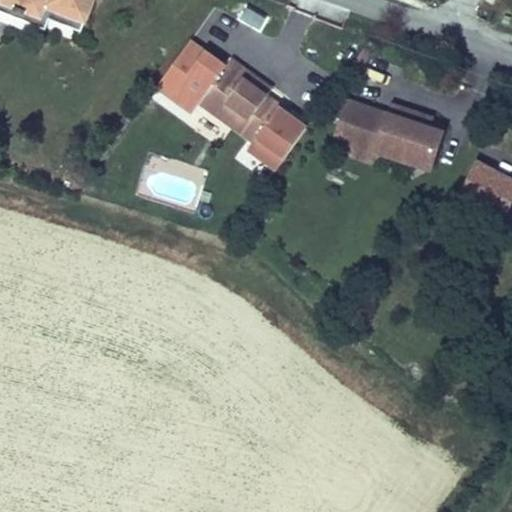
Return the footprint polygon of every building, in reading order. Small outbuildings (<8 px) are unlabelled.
[(0,0),(0,12),(10,16),(13,11),(0,5),(0,0)] [(0,0),(0,5),(13,11),(10,16),(22,21),(25,14),(42,21),(47,10),(84,25),(87,26),(96,0),(0,0)] [(25,14),(22,21),(45,30),(50,19),(81,32),(84,25),(47,10),(42,21),(25,14)] [(268,93),(227,64),(191,38),(155,88),(191,114),(198,104),(252,143),(279,105),(281,102),(268,93)] [(232,58),(227,64),(268,93),(273,87),(232,58)] [(333,141),(351,147),(348,157),(376,166),(380,155),(432,172),(447,125),(433,120),(434,116),(392,102),(389,111),(347,97),(333,141)] [(279,105),(252,143),(247,150),(275,170),(308,125),(279,105)] [(511,177),(476,160),(458,197),(504,219),(511,202),(511,177)]
